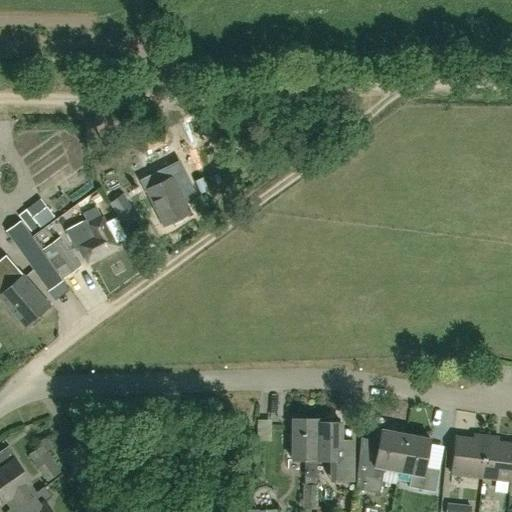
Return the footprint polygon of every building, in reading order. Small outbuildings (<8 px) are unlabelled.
[(164,225),(188,213),(170,177),(146,189),(164,225)] [(125,227),(138,217),(122,194),(120,195),(108,203),(125,227)] [(86,218),(64,230),(74,247),(78,245),(88,262),(118,246),(102,216),(89,223),(86,218)] [(20,222),(6,231),(48,291),(62,282),(20,222)] [(58,237),(40,251),(58,273),(63,279),(80,266),(58,237)] [(4,257),(0,260),(0,297),(25,326),(48,305),(23,276),(22,277),(4,257)] [(291,419),(291,461),(303,461),(303,478),(315,478),(315,461),(315,423),(316,423),(316,419),(291,419)] [(315,423),(315,461),(329,461),(329,476),(338,476),(338,480),(351,480),(351,449),(339,449),(339,423),(336,423),(336,420),(322,420),(322,423),(316,423),(315,423)] [(383,470),(398,473),(406,434),(380,429),(368,492),(376,493),(379,491),(383,470)] [(435,493),(439,470),(425,468),(430,439),(406,434),(398,473),(411,475),(409,488),(435,493)] [(481,478),(486,435),(477,434),(477,438),(455,436),(451,475),(481,478)] [(495,436),(486,435),(481,478),(511,482),(511,470),(511,443),(495,441),(495,436)] [(27,454),(47,482),(61,472),(46,452),(52,448),(45,437),(37,443),(39,446),(27,454)] [(83,483),(98,472),(75,441),(60,451),(83,483)] [(5,499),(11,509),(34,493),(28,483),(13,460),(15,459),(6,446),(0,450),(0,497),(2,501),(5,499)] [(302,510),(317,509),(317,484),(302,485),(302,510)] [(49,511),(43,504),(51,498),(43,487),(34,493),(11,509),(13,511),(49,511)]
